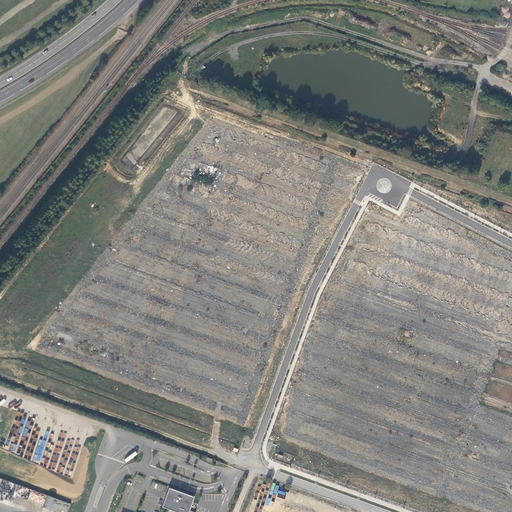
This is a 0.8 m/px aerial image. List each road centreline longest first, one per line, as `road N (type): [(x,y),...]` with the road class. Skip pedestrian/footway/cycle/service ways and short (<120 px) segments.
road 1 (track): [(170,80),(250,40),(313,34),(421,63),(486,69)]
road 2 (track): [(170,80),(0,299)]
road 3 (track): [(0,377),(243,464)]
road 4 (trunk): [(0,96),(63,58),(132,0)]
road 5 (unknown): [(228,474),(203,487),(125,469),(101,511)]
road 6 (trunk): [(115,0),(0,82)]
